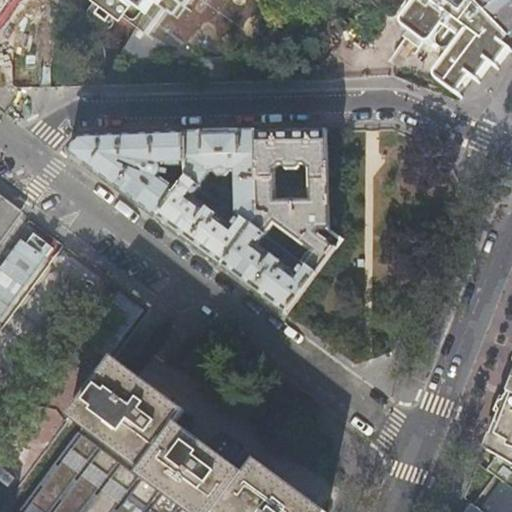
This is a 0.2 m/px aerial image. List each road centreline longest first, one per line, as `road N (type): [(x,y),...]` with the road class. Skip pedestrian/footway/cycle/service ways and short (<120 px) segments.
road 1 (residential): [(511,147),(393,103),(70,113),(24,154)]
road 2 (residential): [(24,154),(416,447)]
road 3 (tertiary): [(416,447),(444,407),(511,233)]
